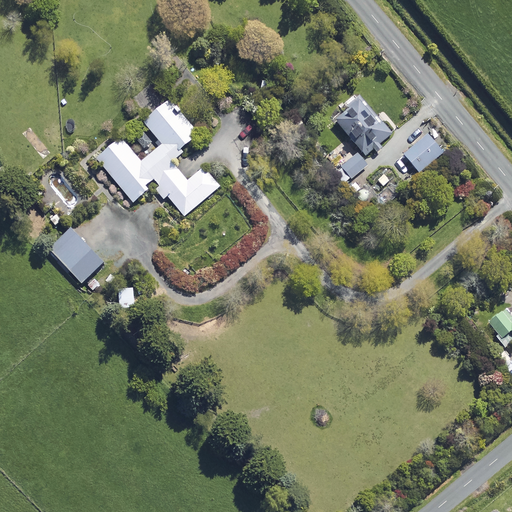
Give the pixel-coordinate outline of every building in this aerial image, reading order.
[(383,127),(361,101),(336,123),(367,159),(394,135),(385,125),(383,127)] [(197,134),(172,104),(151,120),(145,125),(163,147),(142,165),(126,145),(123,142),(98,162),(135,206),(156,188),(165,199),(168,197),(185,218),(220,188),(204,170),(188,183),(171,163),(194,144),(191,140),(197,134)] [(443,155),(426,136),(403,156),(421,175),(443,155)] [(340,168),(358,154),(345,138),(327,153),(340,168)] [(358,154),(340,168),(351,181),(369,167),(358,154)] [(74,231),(51,252),(60,263),(59,264),(70,276),(72,275),(83,287),(106,265),(100,259),(74,231)] [(135,289),(129,289),(128,300),(121,300),(121,310),(135,310),(135,289)] [(511,320),(506,312),(488,325),(505,349),(511,344),(511,320)] [(511,363),(507,367),(503,370),(511,380),(511,363)]
